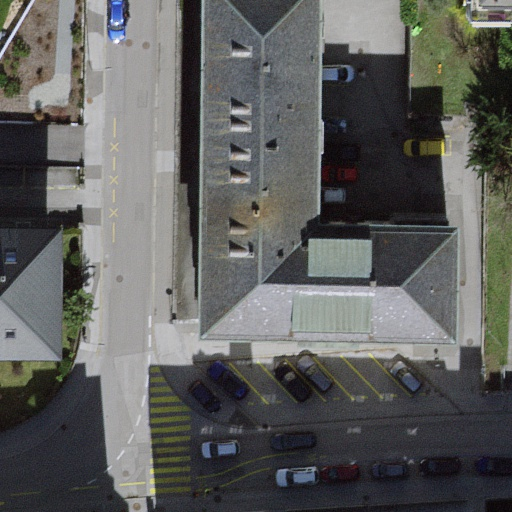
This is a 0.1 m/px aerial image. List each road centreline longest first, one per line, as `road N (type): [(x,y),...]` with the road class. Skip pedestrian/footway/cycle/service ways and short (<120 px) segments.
road 1 (residential): [(137,0),(123,373),(85,450),(49,478)]
road 2 (residential): [(511,438),(263,448),(49,478)]
